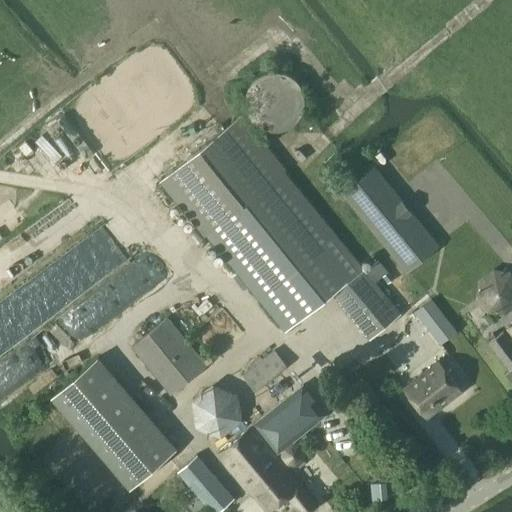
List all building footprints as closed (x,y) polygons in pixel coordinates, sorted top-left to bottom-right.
[(304,109),(305,100),(304,91),(300,82),(293,76),(285,72),(275,70),(266,72),(258,76),(251,82),(247,91),(246,100),(247,109),(251,117),(258,124),(266,128),(275,130),(285,128),(293,124),(300,117),(304,109)] [(162,177),(207,233),(286,329),(333,291),(370,337),(402,312),(376,280),(388,270),(379,258),(366,269),(240,113),(162,177)] [(438,244),(375,167),(344,193),(408,270),(438,244)] [(478,277),(475,295),(486,310),(504,312),(511,306),(511,270),(511,269),(493,266),(478,277)] [(431,299),(416,312),(421,318),(426,324),(442,311),(431,299)] [(133,344),(173,393),(208,363),(168,315),(133,344)] [(511,323),(508,326),(511,330),(511,339),(504,329),(489,341),(509,368),(507,370),(506,370),(504,372),(511,382),(511,381),(511,323)] [(241,375),(253,389),(285,363),(274,349),(241,375)] [(130,487),(167,456),(177,448),(99,356),(52,395),(130,487)] [(406,388),(423,410),(427,415),(462,388),(457,381),(456,381),(440,361),(406,388)] [(193,400),(196,427),(222,437),(243,420),(239,393),(214,383),(193,400)] [(256,421),(219,451),(268,511),(288,495),(302,511),(307,511),(318,503),(277,454),(327,413),(302,383),(268,411),(259,400),(247,410),(256,421)] [(286,449),(285,457),(291,462),(297,462),(303,457),(303,450),(299,444),(291,444),(286,449)] [(180,469),(216,511),(217,511),(235,497),(206,463),(198,453),(180,469)] [(0,511),(8,511),(24,500),(6,478),(0,483),(0,511)]
